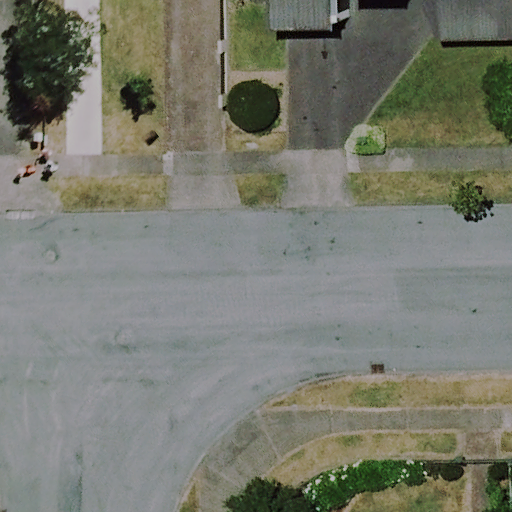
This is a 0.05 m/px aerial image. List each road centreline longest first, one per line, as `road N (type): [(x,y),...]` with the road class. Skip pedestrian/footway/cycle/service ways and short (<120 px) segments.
road 1 (residential): [(511,292),(88,305)]
road 2 (residential): [(80,511),(88,305)]
